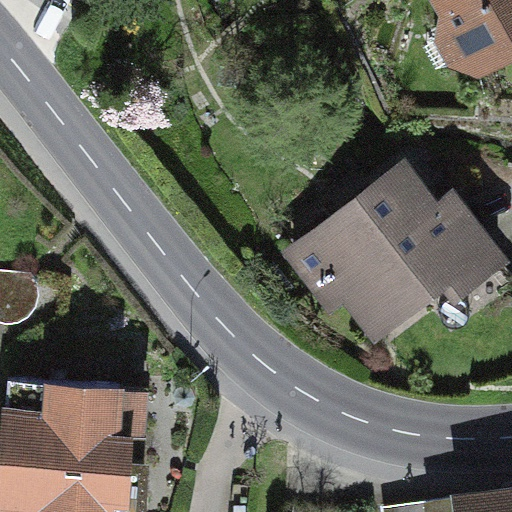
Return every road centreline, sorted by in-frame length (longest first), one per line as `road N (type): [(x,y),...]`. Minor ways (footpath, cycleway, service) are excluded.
road 1 (tertiary): [(0,47),(264,367)]
road 2 (tertiary): [(264,367),(360,423),(448,439),(511,434)]
road 3 (residential): [(209,511),(241,402),(264,367)]
